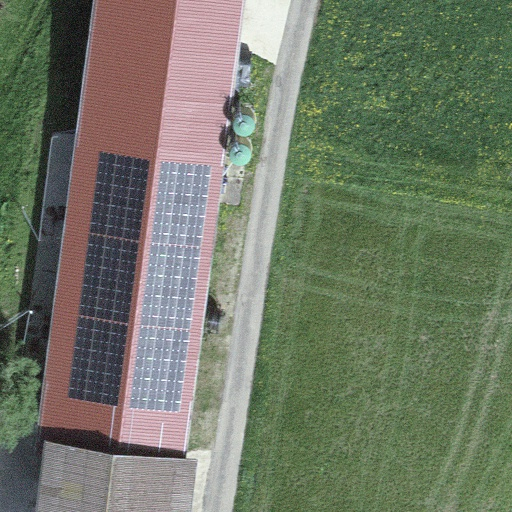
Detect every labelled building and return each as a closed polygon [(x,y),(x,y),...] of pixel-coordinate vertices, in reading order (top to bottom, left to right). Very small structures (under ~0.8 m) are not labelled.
[(176,451),(235,0),(112,0),(93,142),(54,434),(176,451)] [(233,94),(231,95),(230,97),(229,99),(229,101),(229,102),(229,104),(229,106),(230,108),(231,109),(232,111),(234,112),(235,113),(237,114),(239,114),(241,114),(243,114),(244,113),(246,112),(248,111),(249,110),(250,108),(251,106),(251,105),(251,103),(251,101),(251,99),(250,97),(249,96),(248,94),(246,93),(245,92),(243,92),(241,91),(239,91),(238,92),(236,92),(234,93),(233,94)] [(249,133),(249,131),(249,129),(248,127),(247,125),(246,124),(245,122),(243,121),(242,120),(240,120),(238,119),(236,120),(234,120),(232,121),(231,122),(229,123),(228,125),(227,127),(227,128),(227,130),(227,132),(227,134),(228,136),(229,137),(231,139),(232,140),(234,141),(236,141),(238,141),(239,141),(241,141),(243,140),(245,139),(246,138),(247,136),(248,134),(249,133)] [(223,156),(222,158),(223,160),(223,161),(224,163),(225,165),(226,166),(228,167),(230,168),(232,168),(233,169),(235,169),(237,168),(239,168),(241,166),(242,165),(243,164),(244,162),(245,160),(245,158),(245,157),(244,155),(244,153),(243,151),(242,150),(240,149),(239,148),(237,147),(235,147),(233,146),(231,147),(229,147),(228,148),(226,149),(225,151),(224,152),(223,154),(223,156)] [(43,511),(167,511),(176,451),(54,434),(43,511)]
